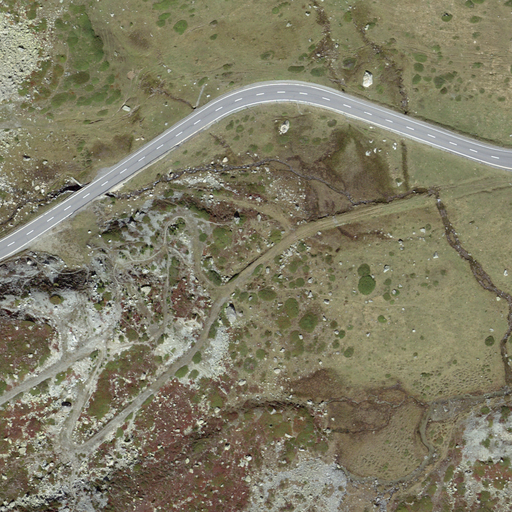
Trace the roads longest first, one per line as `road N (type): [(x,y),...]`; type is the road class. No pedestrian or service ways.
road 1 (primary): [(511,160),(306,94),(263,93),(218,109),(0,250)]
road 2 (track): [(0,403),(99,345),(65,438),(69,448),(84,448),(164,380),(233,286)]
road 3 (track): [(86,196),(90,248),(138,253),(174,244),(182,206),(204,213),(210,267),(239,280)]
road 4 (track): [(233,286),(312,227),(431,200)]
